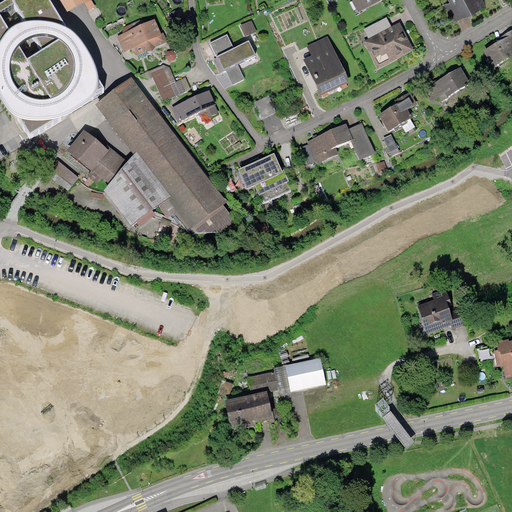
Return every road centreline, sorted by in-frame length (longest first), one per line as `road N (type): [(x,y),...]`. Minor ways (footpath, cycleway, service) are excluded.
road 1 (residential): [(511,173),(472,167),(247,285),(191,283),(7,229)]
road 2 (secondary): [(511,408),(257,462),(118,511)]
road 3 (residential): [(440,57),(265,145),(198,64),(192,0)]
road 4 (track): [(191,283),(216,305),(179,411),(110,460)]
